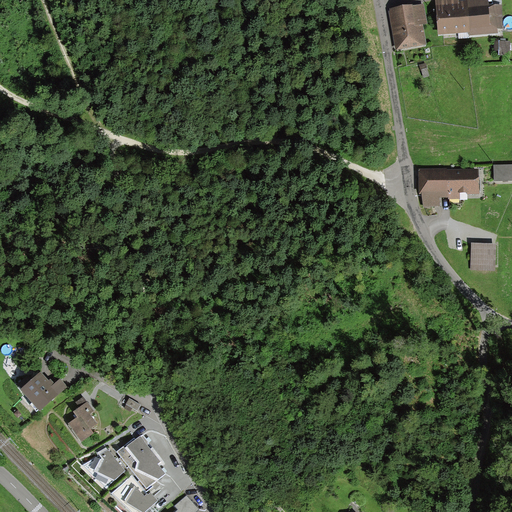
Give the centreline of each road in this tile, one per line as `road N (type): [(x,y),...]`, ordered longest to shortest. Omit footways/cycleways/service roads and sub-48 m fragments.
road 1 (residential): [(492,313),(452,277),(415,212),(378,0)]
road 2 (track): [(410,193),(278,132),(196,153),(102,134)]
road 3 (track): [(150,391),(143,259),(102,134)]
road 4 (residential): [(474,511),(492,313)]
road 5 (track): [(102,134),(41,0)]
road 6 (residential): [(213,511),(150,391)]
